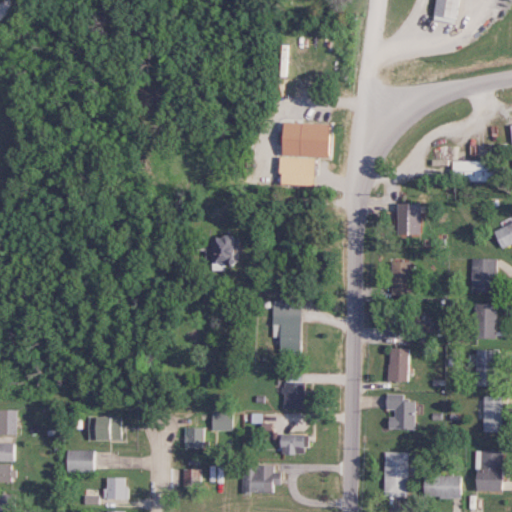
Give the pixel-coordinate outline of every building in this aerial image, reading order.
[(432,0),(430,14),(459,19),(461,0),(432,0)] [(277,76),(288,76),(289,44),(278,44),(277,76)] [(327,123),(278,121),(275,183),(309,184),(311,156),(325,157),(327,123)] [(449,180),(482,181),(483,160),(429,159),(429,169),(449,169),(449,180)] [(416,203),(394,203),(395,234),(417,233),(416,203)] [(511,220),(491,227),(497,245),(511,240),(511,220)] [(227,235),(204,235),(205,262),(228,261),(227,235)] [(494,258),(470,257),(469,291),(493,292),(494,258)] [(409,261),(388,261),(388,294),(410,294),(409,261)] [(272,298),(271,323),(278,323),(277,352),(298,352),(299,299),(272,298)] [(473,337),(494,337),(495,303),(473,303),(473,337)] [(406,347),(387,347),(386,380),(406,380),(406,347)] [(475,384),(494,385),(495,349),(476,348),(475,384)] [(302,407),(302,374),(283,374),(282,407),(302,407)] [(412,429),(413,401),(401,400),(402,394),(383,393),(382,408),(392,408),(392,416),(386,416),(385,428),(412,429)] [(482,430),(504,430),(505,395),(483,394),(482,430)] [(15,409),(0,408),(0,433),(15,434),(15,409)] [(231,429),(230,411),(209,412),(210,429),(231,429)] [(122,439),(122,416),(87,415),(86,438),(122,439)] [(201,427),(182,426),(182,447),(201,448),(201,427)] [(276,446),(282,446),(282,452),(303,453),(304,434),(277,433),(276,446)] [(0,459),(15,460),(16,443),(0,442),(0,459)] [(95,471),(95,449),(64,450),(64,471),(95,471)] [(381,495),(403,496),(404,476),(406,476),(406,451),(382,451),(381,495)] [(497,489),(497,452),(472,452),(473,490),(497,489)] [(243,463),(242,491),(277,492),(277,471),(272,471),(272,464),(243,463)] [(0,464),(0,481),(16,481),(16,465),(0,464)] [(186,468),(187,485),(202,485),(201,468),(186,468)] [(457,497),(458,475),(420,474),(420,496),(457,497)] [(126,477),(103,476),(102,499),(125,499),(126,477)]
